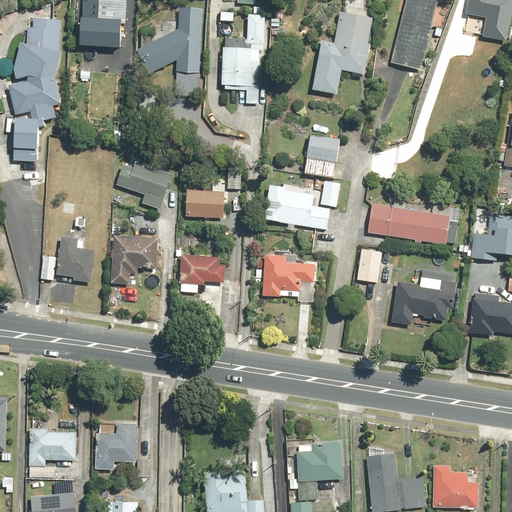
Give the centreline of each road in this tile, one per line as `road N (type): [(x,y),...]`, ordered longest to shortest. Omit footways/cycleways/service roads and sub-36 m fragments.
road 1 (primary): [(511,410),(0,330)]
road 2 (unknown): [(22,333),(22,279),(0,179)]
